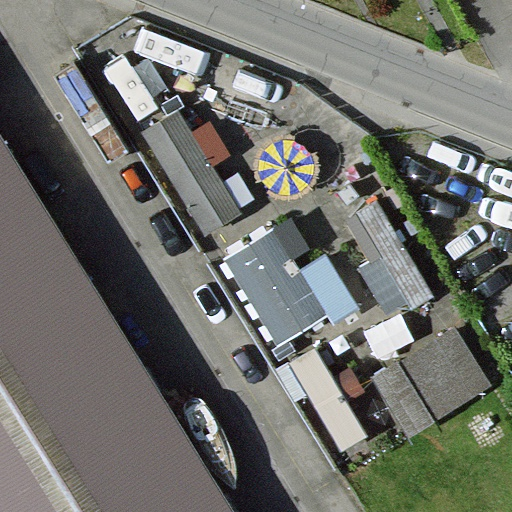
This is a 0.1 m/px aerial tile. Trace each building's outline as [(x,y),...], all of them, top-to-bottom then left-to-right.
[(166,102),(128,127),(200,235),(238,210),(166,102)] [(0,511),(234,511),(0,131),(0,511)] [(344,208),(389,304),(431,285),(386,188),(344,208)] [(271,219),(217,251),(272,343),(326,311),(271,219)] [(451,331),(368,377),(402,437),(485,391),(451,331)]
